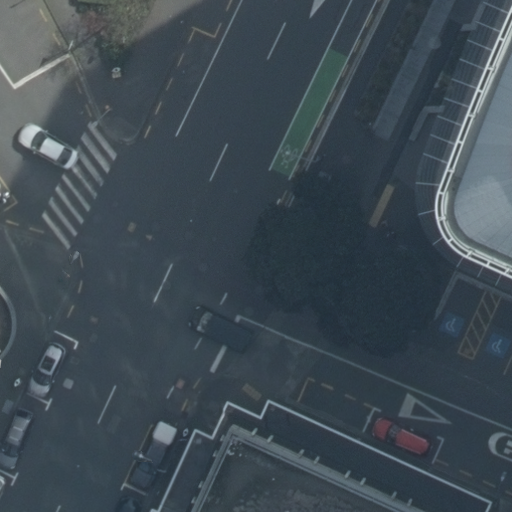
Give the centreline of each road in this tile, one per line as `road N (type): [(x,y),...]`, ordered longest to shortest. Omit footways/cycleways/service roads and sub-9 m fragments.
road 1 (residential): [(161,282),(511,433)]
road 2 (secondary): [(298,0),(161,282)]
road 3 (residential): [(0,72),(77,187),(161,282)]
road 4 (secondary): [(161,282),(57,511)]
